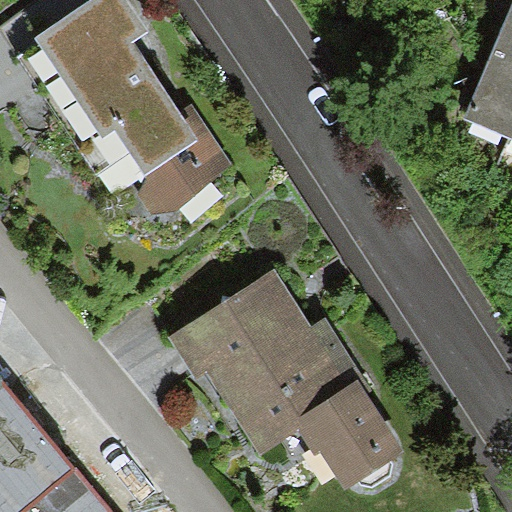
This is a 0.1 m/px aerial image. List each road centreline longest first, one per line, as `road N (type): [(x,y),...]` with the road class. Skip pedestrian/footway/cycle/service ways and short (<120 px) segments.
road 1 (residential): [(511,429),(231,0)]
road 2 (residential): [(213,511),(0,254)]
